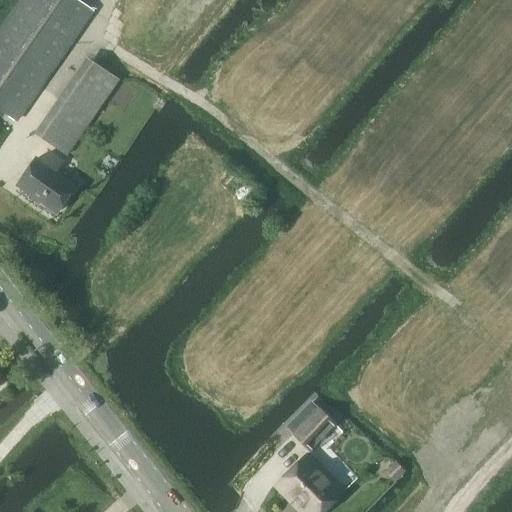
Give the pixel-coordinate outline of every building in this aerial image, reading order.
[(0,110),(16,121),(93,11),(76,0),(20,0),(0,30),(0,110)] [(67,156),(119,80),(87,58),(35,134),(67,156)] [(55,172),(62,162),(49,153),(42,163),(36,159),(18,186),(57,214),(76,187),(55,172)] [(312,452),(337,426),(319,410),(294,436),(312,452)] [(301,511),(325,511),(344,494),(308,457),(277,487),(301,511)]
